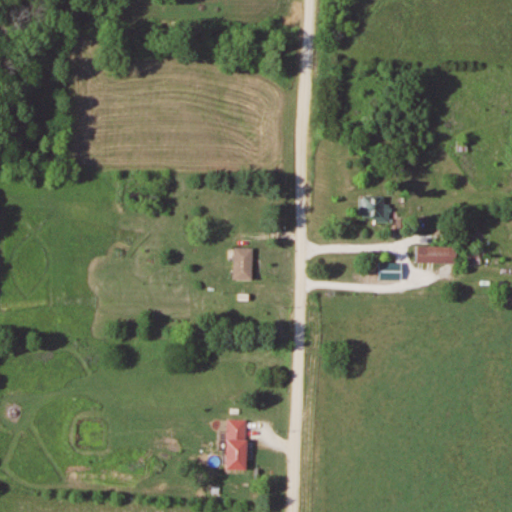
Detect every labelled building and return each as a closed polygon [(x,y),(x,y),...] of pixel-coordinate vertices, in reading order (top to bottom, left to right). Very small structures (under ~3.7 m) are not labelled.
[(390,196),(364,195),(364,217),(373,217),(373,222),(390,223),(390,196)] [(459,263),(459,246),(416,246),(416,263),(459,263)] [(235,248),(235,280),(255,280),(255,248),(235,248)] [(462,263),(481,263),(481,250),(462,250),(462,263)] [(248,420),(228,420),(228,471),(248,471),(248,420)]
